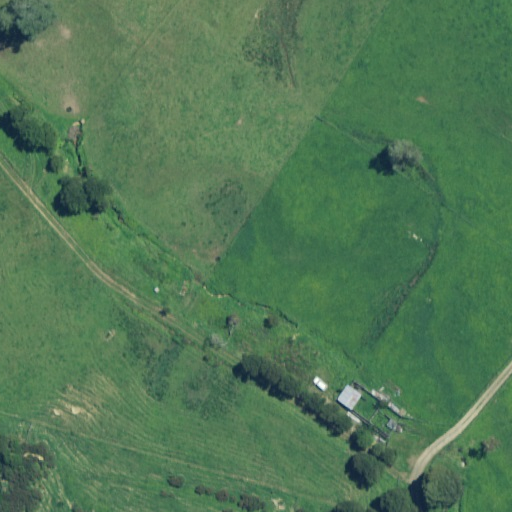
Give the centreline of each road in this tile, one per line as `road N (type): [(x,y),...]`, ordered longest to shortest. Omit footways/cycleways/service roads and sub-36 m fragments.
road 1 (track): [(423,485),(370,464),(112,282),(0,160)]
road 2 (track): [(511,369),(427,458),(429,511)]
